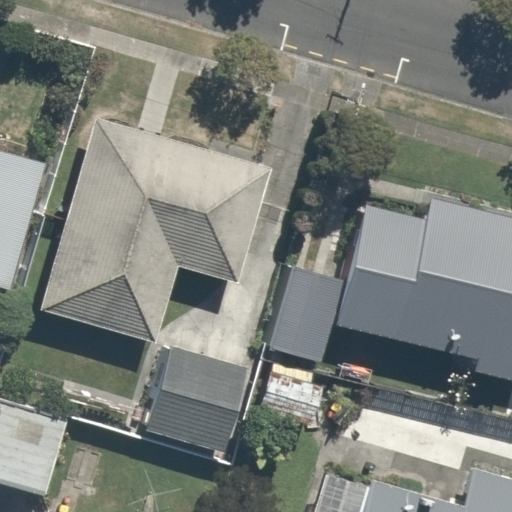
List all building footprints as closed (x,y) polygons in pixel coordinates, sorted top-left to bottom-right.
[(218,279),(251,170),(81,118),(24,305),(138,339),(161,261),(218,279)] [(0,274),(27,159),(0,152),(0,274)] [(461,350),(457,365),(494,375),(498,361),(511,364),(511,219),(406,191),(399,216),(335,199),(314,276),(271,265),(250,341),(304,356),(316,311),(461,350)] [(233,369),(159,343),(130,425),(203,452),(233,369)] [(63,416),(0,399),(0,482),(42,493),(63,416)] [(441,499),(304,465),(292,511),(511,511),(511,480),(450,465),(441,499)]
